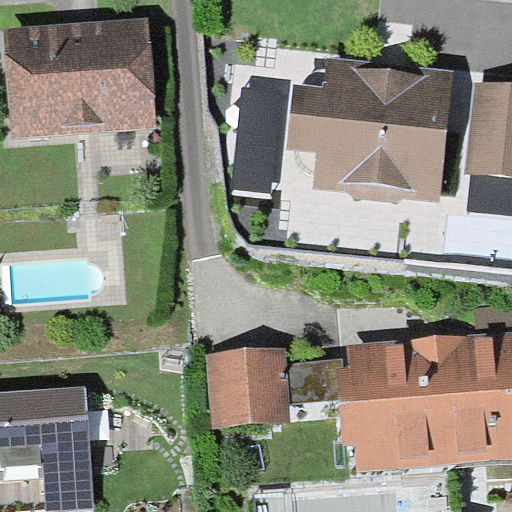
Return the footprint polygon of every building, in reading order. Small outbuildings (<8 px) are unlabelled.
[(151,26),(4,37),(12,141),(159,131),(151,26)] [(449,201),(460,85),(315,71),(304,188),(449,201)] [(511,88),(469,87),(466,175),(511,176),(511,88)] [(367,468),(511,453),(511,353),(511,346),(356,361),(367,468)] [(286,418),(282,360),(213,364),(217,423),(286,418)] [(0,395),(0,482),(24,481),(24,511),(100,511),(95,391),(0,395)]
